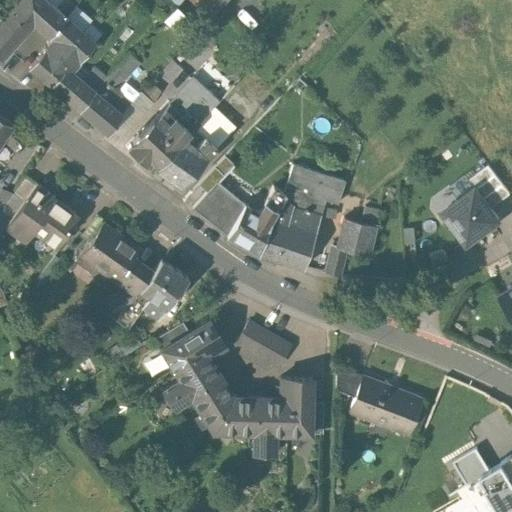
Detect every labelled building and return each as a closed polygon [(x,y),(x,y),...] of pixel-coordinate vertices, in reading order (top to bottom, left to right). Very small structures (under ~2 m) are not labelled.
[(16,0),(0,19),(0,56),(2,58),(32,22),(52,40),(70,18),(48,0),(16,0)] [(29,69),(51,87),(68,67),(73,71),(95,41),(70,18),(52,40),(29,69)] [(108,78),(97,92),(122,114),(132,103),(112,87),(123,80),(139,63),(129,54),(108,78)] [(94,66),(83,80),(97,92),(108,78),(94,66)] [(51,87),(80,112),(97,92),(83,80),(73,71),(68,67),(51,87)] [(172,98),(163,99),(131,138),(126,148),(145,164),(148,161),(156,168),(213,108),(220,101),(193,76),(172,98)] [(122,114),(110,127),(120,136),(160,93),(150,84),(132,103),(122,114)] [(97,92),(80,112),(106,133),(110,127),(122,114),(97,92)] [(213,108),(156,168),(182,185),(235,128),(213,108)] [(0,118),(0,139),(10,126),(0,118)] [(511,162),(511,125),(490,139),(497,152),(508,155),(511,162)] [(198,185),(207,194),(217,183),(234,166),(225,157),(198,185)] [(469,178),(473,183),(489,205),(507,193),(487,165),(469,178)] [(285,195),(258,254),(303,267),(325,199),(337,203),(345,182),(292,166),(287,188),(285,195)] [(35,183),(25,175),(12,194),(0,211),(0,235),(7,224),(32,187),(35,183)] [(193,210),(228,237),(245,206),(217,183),(207,194),(193,210)] [(489,205),(473,183),(439,208),(464,242),(498,217),(489,205)] [(59,205),(32,187),(7,224),(50,253),(65,231),(75,216),(59,205)] [(257,214),(245,206),(228,237),(258,254),(285,195),(271,188),(257,214)] [(0,211),(12,194),(1,191),(0,192),(0,211)] [(364,207),(361,223),(376,226),(379,211),(364,207)] [(343,218),(336,248),(346,250),(369,256),(376,226),(361,223),(343,218)] [(122,236),(104,223),(78,261),(95,273),(100,270),(124,287),(134,294),(139,288),(158,261),(122,236)] [(332,247),(324,272),(339,276),(346,250),(336,248),(332,247)] [(160,259),(158,261),(139,288),(151,297),(142,309),(157,319),(187,278),(174,269),(160,259)] [(511,286),(501,294),(511,312),(511,286)] [(106,315),(134,294),(124,287),(95,307),(106,315)] [(139,288),(134,294),(106,315),(128,329),(142,309),(151,297),(139,288)] [(226,348),(209,319),(186,333),(163,347),(160,349),(180,381),(164,391),(176,409),(193,399),(214,433),(253,434),(253,453),(280,454),(280,437),(312,438),(312,434),(312,405),(313,377),(280,377),(279,396),(233,396),(210,358),(226,348)] [(292,344),(250,320),(238,341),(245,345),(241,353),(268,368),(271,362),(279,366),(292,344)] [(163,347),(186,333),(181,325),(157,339),(163,347)] [(356,396),(364,375),(337,366),(336,388),(356,396)] [(356,396),(350,411),(409,433),(423,398),(364,375),(356,396)] [(323,405),(312,405),(312,434),(322,434),(323,405)] [(511,439),(481,461),(460,474),(477,499),(503,482),(511,475),(511,439)] [(460,474),(481,461),(473,450),(453,464),(460,474)] [(511,475),(503,482),(511,496),(511,475)]
